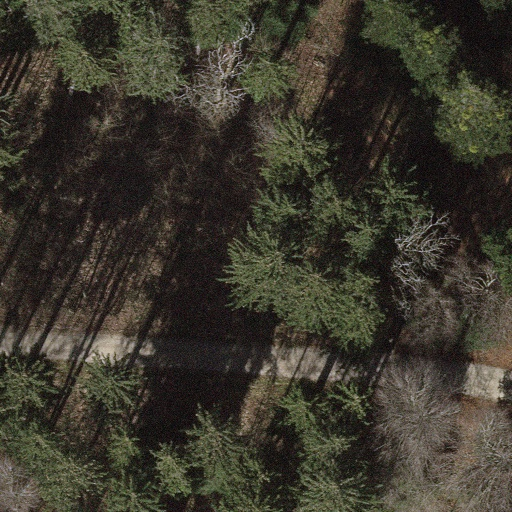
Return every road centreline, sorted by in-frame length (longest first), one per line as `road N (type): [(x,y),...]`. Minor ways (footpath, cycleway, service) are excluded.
road 1 (track): [(511,389),(0,338)]
road 2 (track): [(511,319),(159,0)]
